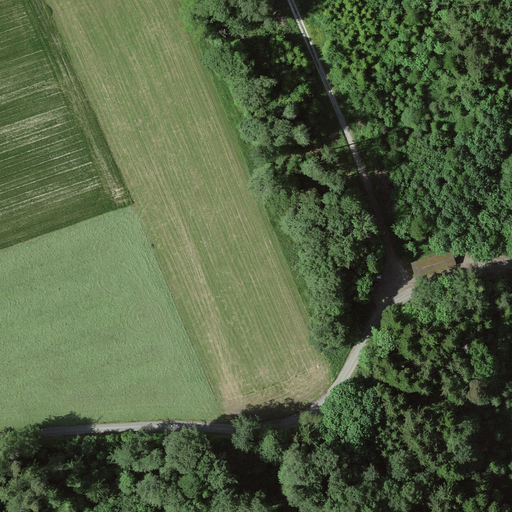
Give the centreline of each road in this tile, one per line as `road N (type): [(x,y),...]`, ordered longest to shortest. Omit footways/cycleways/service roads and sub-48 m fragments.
road 1 (unclassified): [(511,264),(388,297),(334,393),(288,424),(0,438)]
road 2 (track): [(290,0),(404,291)]
road 3 (track): [(390,511),(279,439),(272,426)]
